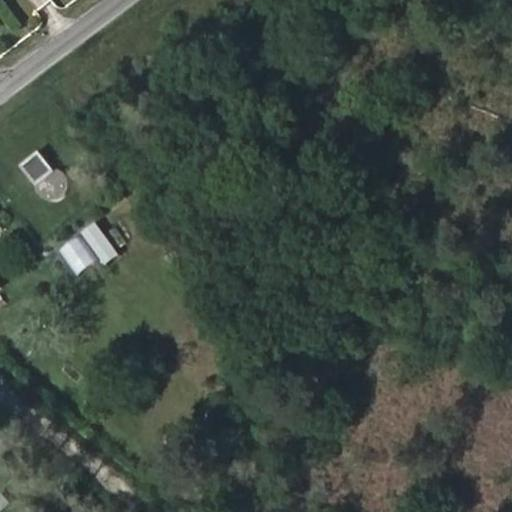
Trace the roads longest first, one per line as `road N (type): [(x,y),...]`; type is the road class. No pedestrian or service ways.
road 1 (residential): [(0,92),(123,0)]
road 2 (residential): [(0,388),(99,464)]
